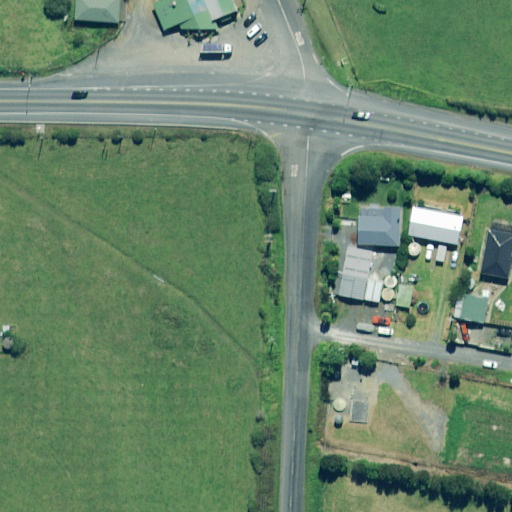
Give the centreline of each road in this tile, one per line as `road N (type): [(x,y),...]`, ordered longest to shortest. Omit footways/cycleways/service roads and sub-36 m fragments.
road 1 (trunk): [(0,101),(307,114)]
road 2 (unclassified): [(305,321),(511,365)]
road 3 (trunk): [(307,114),(511,152)]
road 4 (unclassified): [(305,321),(307,114)]
road 5 (unclassified): [(299,511),(305,321)]
